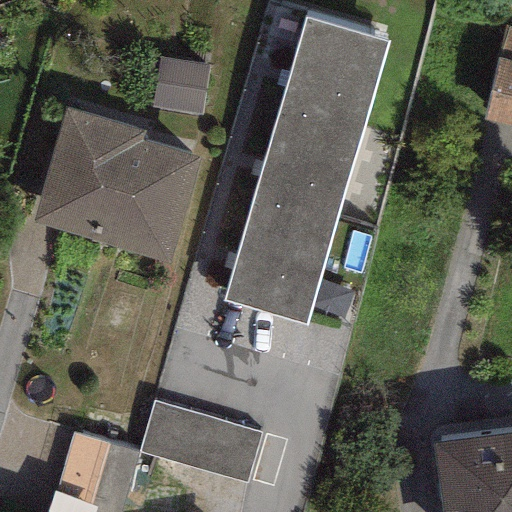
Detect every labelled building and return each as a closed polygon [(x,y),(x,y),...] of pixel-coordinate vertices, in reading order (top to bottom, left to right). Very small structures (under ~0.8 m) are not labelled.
[(386,43),(303,19),(277,109),(360,133),(386,43)] [(511,29),(504,26),(481,122),(511,130),(511,29)] [(204,64),(157,58),(151,109),(198,115),(204,64)] [(141,141),(144,131),(65,108),(30,223),(168,264),(200,158),(141,141)] [(334,220),(360,133),(277,109),(251,196),(334,220)] [(304,326),(334,220),(251,196),(221,302),(304,326)] [(259,433),(152,402),(137,453),(244,484),(259,433)] [(511,511),(511,433),(436,444),(445,511),(511,511)] [(118,511),(137,453),(70,434),(45,511),(118,511)]
